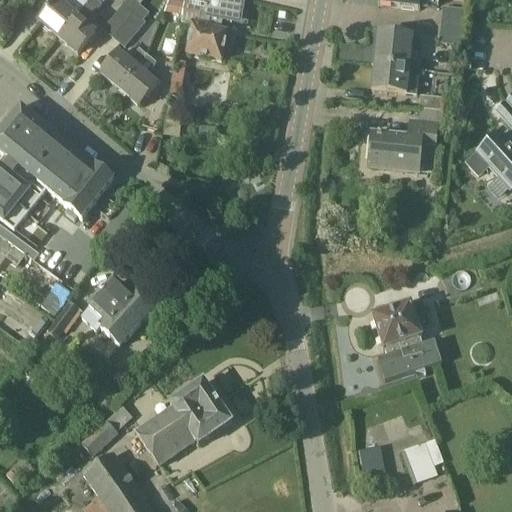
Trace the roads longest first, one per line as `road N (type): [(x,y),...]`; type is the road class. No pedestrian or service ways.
road 1 (residential): [(276,262),(222,254),(20,81)]
road 2 (residential): [(276,262),(320,0)]
road 3 (residential): [(323,511),(276,262)]
